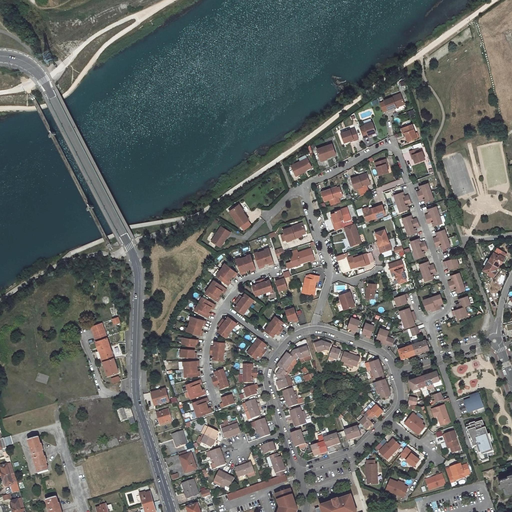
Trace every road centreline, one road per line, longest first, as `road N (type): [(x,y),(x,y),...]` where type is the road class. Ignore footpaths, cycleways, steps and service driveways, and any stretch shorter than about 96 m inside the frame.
road 1 (tertiary): [(173,511),(135,393),(137,270),(129,246),(42,78),(18,58),(0,56)]
road 2 (residential): [(303,186),(389,146),(398,151),(435,258)]
road 3 (track): [(152,9),(104,29),(51,72)]
